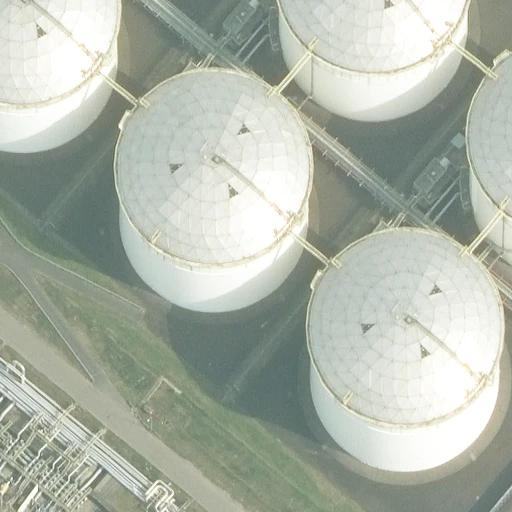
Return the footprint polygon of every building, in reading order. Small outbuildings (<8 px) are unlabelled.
[(0,0),(0,157),(7,160),(27,161),(47,158),(66,152),(83,141),(98,127),(109,110),(117,92),(121,72),(120,52),(115,32),(107,14),(95,0),(0,0)] [(282,65),(291,83),(303,99),(319,112),(336,122),(356,127),(376,129),(396,126),(415,119),(432,109),(447,95),(458,78),(466,59),(470,39),(469,19),(464,0),(282,0),(280,5),(277,25),(277,45),(282,65)] [(475,223),(483,242),(496,258),(511,271),(511,111),(507,114),(492,128),(481,145),(473,164),(469,184),(470,204),(475,223)] [(122,255),(131,273),(144,289),(159,302),(177,312),(196,317),(216,319),(237,316),(256,309),(273,299),(287,285),(299,268),(307,249),(310,229),(310,209),(305,190),(296,171),(284,155),(268,142),(250,133),(231,127),(211,126),(191,128),(172,135),(154,146),(140,160),(128,176),(121,195),(117,215),(118,235),(122,255)] [(314,414),(323,432),(335,448),(350,461),(368,471),(388,476),(408,478),(428,475),(447,468),(464,458),(479,444),(490,427),(498,409),(502,389),(501,369),(496,349),(487,331),(475,315),(460,302),(442,292),(422,286),(402,285),(382,288),(363,294),(346,305),(331,319),(320,336),(312,354),(308,374),(309,394),(314,414)] [(103,511),(116,496),(0,410),(0,469),(58,511),(103,511)]
